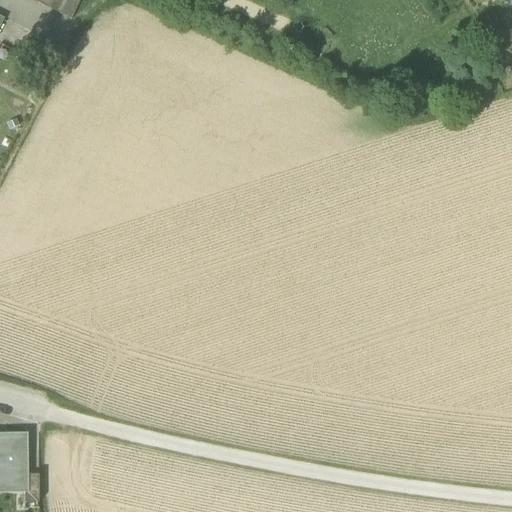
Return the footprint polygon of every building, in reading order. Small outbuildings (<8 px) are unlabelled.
[(54,0),(40,0),(39,3),(50,8),(54,0)] [(67,0),(54,0),(50,8),(61,13),(67,0)] [(80,0),(67,0),(61,13),(71,19),(80,0)] [(46,68),(53,72),(64,51),(57,47),(53,45),(42,66),(46,68)] [(26,438),(0,438),(0,487),(7,487),(7,494),(23,494),(25,494),(25,477),(26,477),(26,438)] [(23,503),(38,503),(38,477),(26,477),(25,477),(25,494),(23,494),(23,503)]
